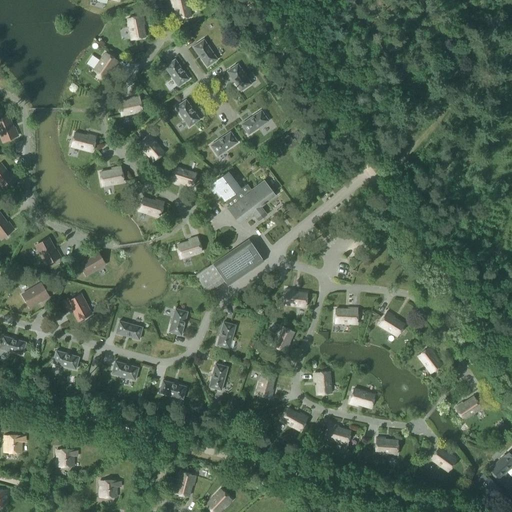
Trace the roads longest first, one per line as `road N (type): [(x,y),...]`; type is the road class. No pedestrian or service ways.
road 1 (track): [(0,394),(446,511)]
road 2 (unclassified): [(511,368),(361,160)]
road 3 (track): [(378,183),(452,115),(511,10)]
road 4 (track): [(361,160),(247,0)]
